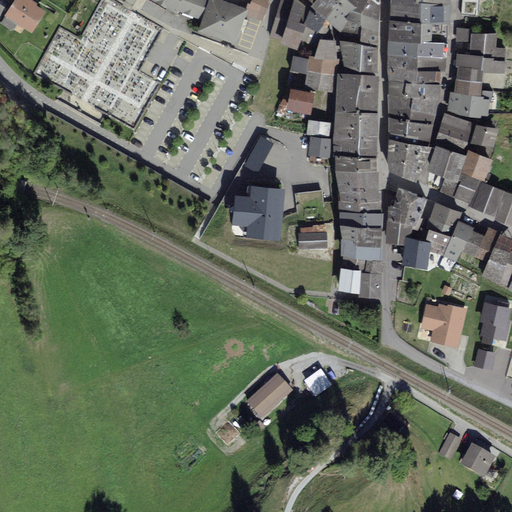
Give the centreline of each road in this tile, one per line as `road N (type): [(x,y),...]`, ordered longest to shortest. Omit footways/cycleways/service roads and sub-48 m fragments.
road 1 (residential): [(0,64),(37,98),(213,197)]
road 2 (residential): [(421,189),(448,75),(454,0)]
road 3 (residential): [(511,406),(403,349),(388,333),(384,297)]
road 4 (track): [(391,383),(373,421),(309,476),(288,511)]
road 5 (unclassified): [(511,454),(391,383)]
road 6 (track): [(336,296),(330,160)]
road 7 (residential): [(384,297),(384,175)]
